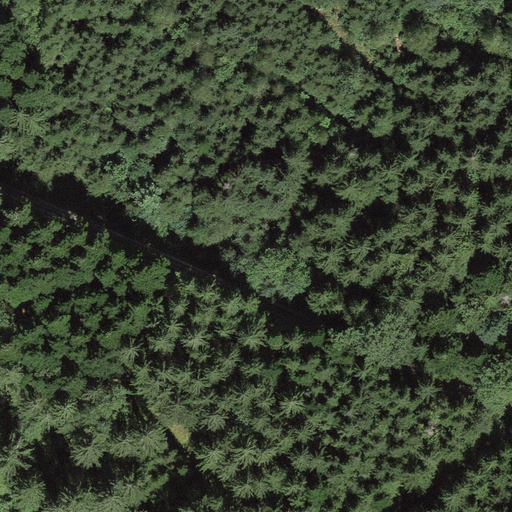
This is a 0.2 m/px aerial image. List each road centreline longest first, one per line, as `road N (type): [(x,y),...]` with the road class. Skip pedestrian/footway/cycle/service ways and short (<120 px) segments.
road 1 (track): [(511,414),(0,187)]
road 2 (track): [(511,429),(393,511)]
